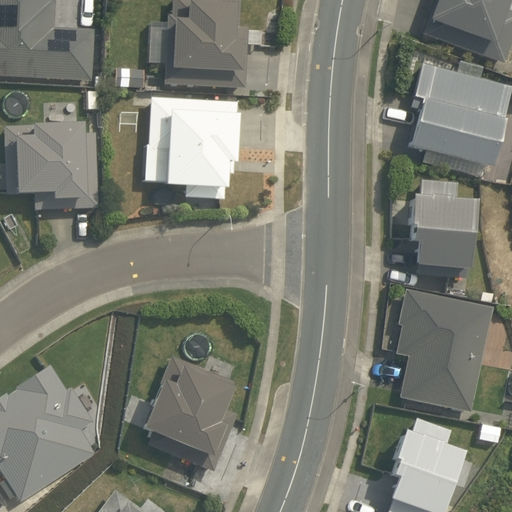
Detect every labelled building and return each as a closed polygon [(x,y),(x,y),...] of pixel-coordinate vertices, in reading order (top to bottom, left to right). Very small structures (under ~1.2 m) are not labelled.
[(0,0),(0,77),(88,82),(91,31),(51,29),(52,3),(47,2),(46,0),(0,0)] [(162,65),(161,86),(242,90),(244,46),(259,47),(260,32),(245,32),(245,29),(237,29),(238,0),(233,0),(169,0),(169,17),(165,17),(165,24),(148,23),(145,64),(162,65)] [(432,0),(421,36),(501,65),(511,34),(511,13),(502,11),(506,0),(432,0)] [(417,101),(405,148),(486,170),(508,88),(419,65),(410,98),(417,101)] [(112,88),(140,89),(141,71),(113,70),(112,88)] [(234,104),(148,98),(145,151),(162,152),(160,187),(182,188),(182,199),(221,201),(222,175),(230,176),(234,104)] [(93,134),(81,135),(80,124),(1,128),(3,197),(31,195),(31,212),(95,209),(93,134)] [(412,244),(410,267),(463,272),(470,202),(453,201),(454,185),(417,182),(416,197),(407,196),(404,228),(408,228),(406,244),(412,244)] [(6,204),(0,207),(0,229),(11,245),(27,234),(6,204)] [(468,413),(490,309),(402,291),(395,325),(399,326),(393,354),(405,357),(396,398),(468,413)] [(231,382),(169,356),(139,428),(151,433),(144,447),(210,473),(234,414),(221,409),(231,382)] [(0,475),(3,480),(0,481),(0,488),(7,500),(14,496),(17,503),(93,454),(78,431),(91,422),(67,388),(64,391),(47,366),(14,387),(15,390),(5,396),(4,393),(0,395),(0,475)] [(388,500),(384,511),(437,511),(459,451),(443,445),(448,431),(413,418),(408,433),(400,430),(389,459),(392,460),(387,474),(392,476),(384,499),(388,500)] [(141,511),(112,490),(95,511),(141,511)]
